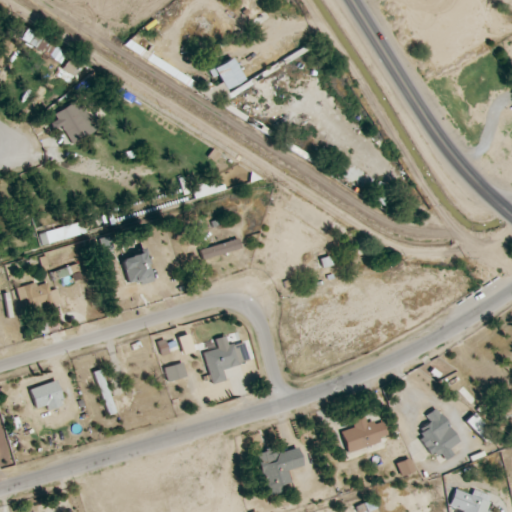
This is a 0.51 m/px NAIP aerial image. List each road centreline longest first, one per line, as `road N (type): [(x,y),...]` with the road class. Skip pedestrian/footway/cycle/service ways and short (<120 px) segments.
road 1 (tertiary): [(511,293),(318,394),(0,489)]
road 2 (residential): [(284,405),(262,321),(242,298),(0,367)]
road 3 (secondary): [(511,214),(446,141),(352,0)]
